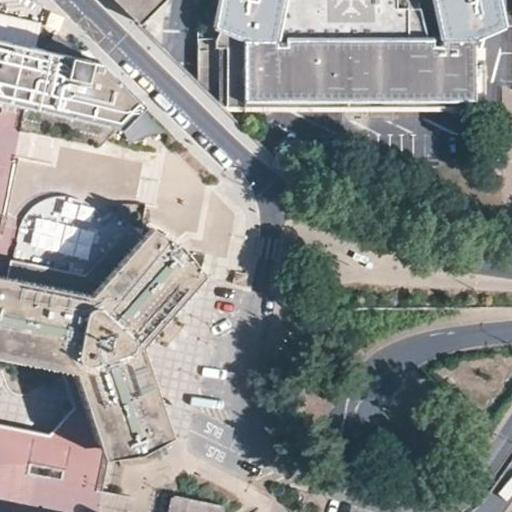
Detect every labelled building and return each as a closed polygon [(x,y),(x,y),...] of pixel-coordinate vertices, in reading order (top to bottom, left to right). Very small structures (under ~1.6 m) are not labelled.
[(115,0),(139,22),(160,0),(115,0)] [(484,107),(486,41),(511,18),(511,10),(509,0),(219,0),(213,27),(234,51),(234,110),(484,107)] [(15,40),(37,42),(39,24),(17,22),(15,40)] [(140,105),(138,101),(130,94),(98,63),(81,59),(0,39),(0,100),(23,106),(118,127),(140,105)] [(198,270),(144,226),(89,289),(0,273),(0,352),(66,365),(91,436),(96,448),(108,450),(116,452),(150,440),(157,405),(134,343),(198,270)] [(167,433),(157,405),(150,440),(167,433)] [(174,501),(171,511),(224,511),(225,511),(174,501)]
